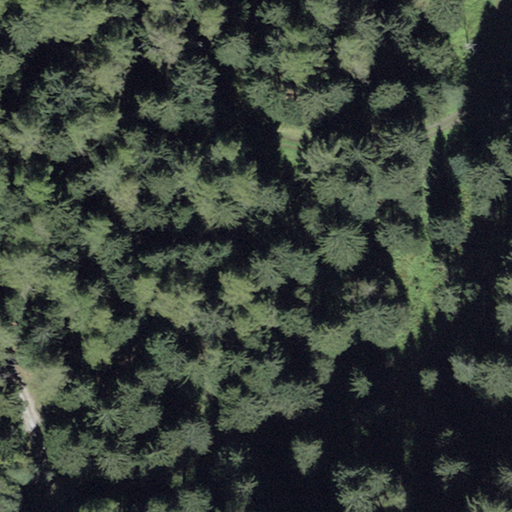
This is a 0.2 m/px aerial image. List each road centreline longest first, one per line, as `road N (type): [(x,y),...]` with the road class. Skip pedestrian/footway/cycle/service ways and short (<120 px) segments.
road 1 (track): [(498,0),(493,67),(464,112),(386,142),(323,146),(258,130),(154,20),(106,0)]
road 2 (track): [(0,365),(36,450),(37,511)]
